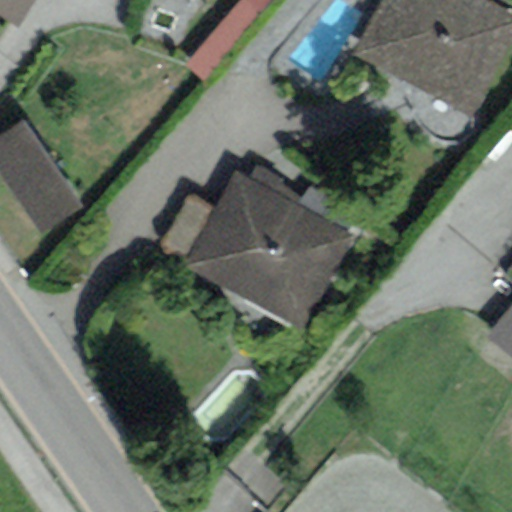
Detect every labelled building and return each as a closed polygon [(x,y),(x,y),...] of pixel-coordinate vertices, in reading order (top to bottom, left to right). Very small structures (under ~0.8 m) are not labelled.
[(0,0),(0,17),(18,28),(34,0),(0,0)] [(271,0),(240,0),(184,69),(203,84),(271,0)] [(511,14),(484,0),(380,0),(351,55),(472,120),(511,44),(511,14)] [(0,134),(0,177),(38,234),(79,207),(22,120),(0,134)] [(235,174),(180,263),(301,330),(352,236),(235,174)] [(511,304),(485,338),(511,358),(511,304)]
